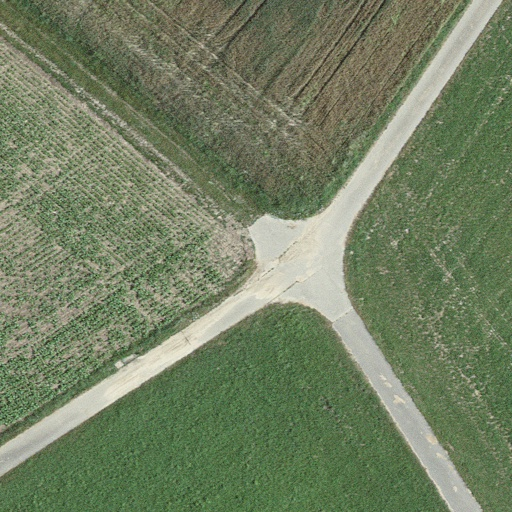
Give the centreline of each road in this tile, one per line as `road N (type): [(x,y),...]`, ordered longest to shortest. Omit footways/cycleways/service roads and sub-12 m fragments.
road 1 (track): [(0,10),(307,263),(469,511)]
road 2 (track): [(0,463),(307,263),(487,0)]
